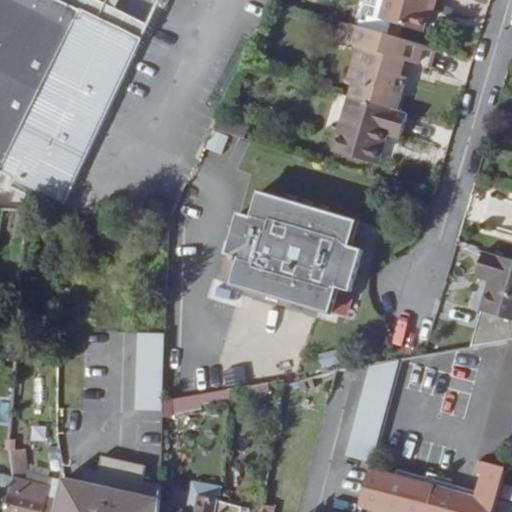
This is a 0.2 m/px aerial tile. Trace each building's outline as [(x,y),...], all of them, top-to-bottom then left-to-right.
[(0,0),(0,172),(81,13),(54,0),(0,0)] [(54,0),(81,13),(141,42),(147,30),(110,11),(101,7),(87,0),(54,0)] [(104,0),(101,7),(110,11),(115,0),(104,0)] [(383,21),(388,0),(367,0),(360,27),(367,29),(389,36),(392,24),(383,21)] [(423,33),(431,5),(436,7),(438,0),(388,0),(383,21),(392,24),(423,33)] [(141,42),(81,13),(0,172),(0,187),(10,192),(1,211),(62,214),(99,131),(141,42)] [(404,78),(409,62),(421,65),(426,47),(389,36),(367,29),(361,49),(374,52),(368,68),(362,67),(353,99),(400,112),(409,79),(404,78)] [(351,98),(336,153),(380,166),(389,134),(402,138),(409,115),(400,112),(353,99),(351,98)] [(247,130),(218,122),(214,131),(244,140),(247,130)] [(221,283),(333,315),(341,290),(354,294),(366,252),(353,248),(360,222),(261,194),(254,219),(241,216),(221,283)] [(511,260),(487,254),(480,279),(494,283),(476,350),(510,344),(511,343),(511,260)] [(137,412),(163,412),(166,336),(140,336),(137,412)] [(493,511),(511,445),(511,343),(510,344),(478,463),(486,465),(476,499),(433,487),(425,511),(493,511)] [(331,391),(397,382),(402,362),(394,364),(387,365),(336,374),(332,389),(331,391)] [(296,400),(332,389),(336,374),(327,375),(326,375),(293,385),(296,400)] [(242,389),(243,401),(273,395),(272,384),(242,389)] [(182,401),(184,414),(201,412),(200,407),(230,402),(231,392),(229,392),(226,393),(202,397),(191,399),(182,401)] [(165,419),(177,418),(178,402),(165,404),(165,419)] [(10,453),(14,479),(14,480),(6,511),(56,511),(57,507),(64,482),(58,481),(31,474),(27,452),(10,453)] [(98,473),(142,482),(145,467),(101,458),(98,473)] [(162,511),(162,508),(162,486),(142,482),(98,473),(84,470),(81,485),(64,482),(57,507),(56,511),(162,511)] [(377,511),(425,511),(433,487),(372,471),(362,508),(377,511)] [(6,511),(14,480),(14,479),(0,475),(0,511),(6,511)] [(220,511),(223,504),(200,498),(197,511),(181,511),(162,508),(162,511),(220,511)]
